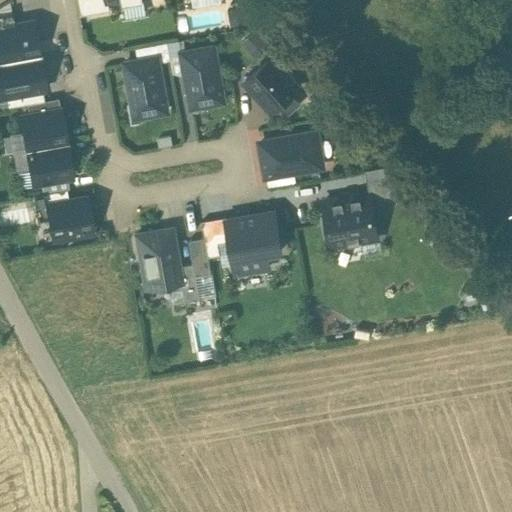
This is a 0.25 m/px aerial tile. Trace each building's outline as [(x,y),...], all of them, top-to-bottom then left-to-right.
[(107,0),(78,0),(81,15),(110,9),(107,0)] [(257,4),(231,5),(232,22),(258,20),(257,4)] [(11,12),(0,14),(0,26),(14,24),(11,12)] [(0,26),(0,60),(37,54),(31,21),(14,24),(0,26)] [(264,42),(254,31),(242,41),(252,53),(264,42)] [(167,41),(137,47),(139,59),(157,55),(158,59),(170,57),(167,41)] [(214,45),(181,51),(189,96),(204,94),(205,103),(224,100),(214,45)] [(37,54),(0,60),(0,95),(6,94),(41,87),(43,87),(37,54)] [(139,59),(125,61),(133,106),(147,103),(149,113),(167,110),(159,66),(158,59),(157,55),(139,59)] [(298,86),(271,56),(245,79),(272,109),(279,103),(290,92),(298,86)] [(41,87),(6,94),(8,106),(43,99),(43,100),(44,99),(41,87)] [(290,92),(279,103),(287,112),(298,101),(290,92)] [(60,108),(20,116),(23,131),(26,149),(66,141),(60,108)] [(340,115),(328,117),(331,129),(342,127),(340,115)] [(250,145),(260,144),(259,127),(249,128),(250,145)] [(23,131),(11,133),(14,151),(26,149),(23,131)] [(316,131),(260,141),(266,174),(321,164),(316,131)] [(66,141),(26,149),(29,166),(30,167),(32,181),(72,174),(66,141)] [(26,149),(14,151),(17,168),(29,166),(26,149)] [(66,188),(30,194),(32,206),(68,200),(66,188)] [(371,189),(322,196),(329,245),(378,238),(371,189)] [(68,200),(32,206),(35,222),(49,219),(52,237),(92,230),(86,197),(68,200)] [(274,210),(225,219),(231,247),(235,274),(271,267),(268,250),(281,248),(274,210)] [(207,252),(231,247),(225,219),(225,215),(201,219),(207,252)] [(172,227),(136,234),(144,281),(160,278),(161,286),(182,283),(182,282),(179,265),(172,227)] [(193,262),(179,265),(182,282),(182,283),(185,301),(199,298),(193,262)]
